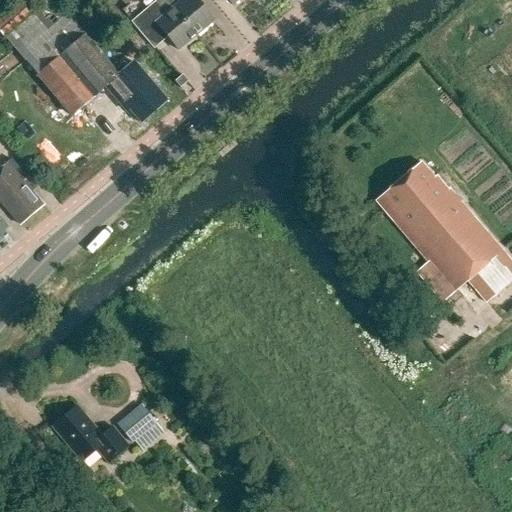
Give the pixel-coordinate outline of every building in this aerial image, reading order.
[(106,87),(127,111),(129,109),(141,122),(164,102),(132,65),(118,76),(53,0),(50,0),(31,17),(20,4),(0,21),(0,32),(71,117),(106,87)] [(155,24),(177,51),(196,36),(165,0),(153,0),(155,2),(153,3),(164,16),(155,24)] [(165,0),(196,36),(213,21),(195,0),(165,0)] [(179,89),(187,82),(181,76),(174,82),(179,89)] [(0,203),(19,226),(43,206),(31,192),(35,189),(11,161),(0,169),(0,203)] [(415,273),(441,303),(466,282),(485,304),(511,280),(511,265),(500,252),(448,191),(447,192),(435,178),(433,180),(420,164),(376,201),(428,262),(415,273)] [(81,462),(95,450),(107,464),(127,447),(112,428),(101,437),(76,408),(52,428),(81,462)] [(115,428),(130,447),(155,427),(140,408),(115,428)]
